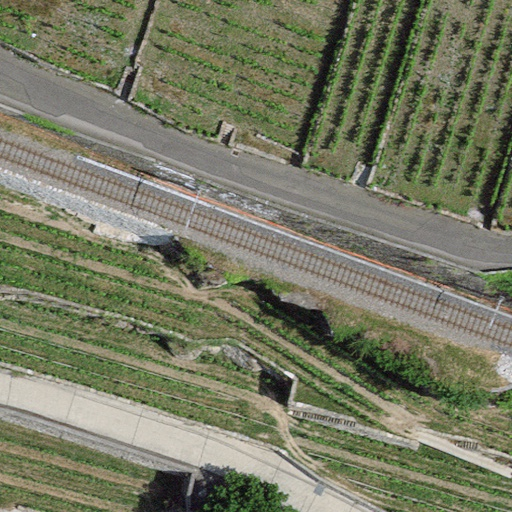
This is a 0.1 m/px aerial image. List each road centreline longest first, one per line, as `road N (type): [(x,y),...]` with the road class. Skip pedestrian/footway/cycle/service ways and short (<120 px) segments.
road 1 (unclassified): [(511,210),(398,213),(142,129),(0,67)]
road 2 (track): [(0,379),(162,430),(326,511)]
